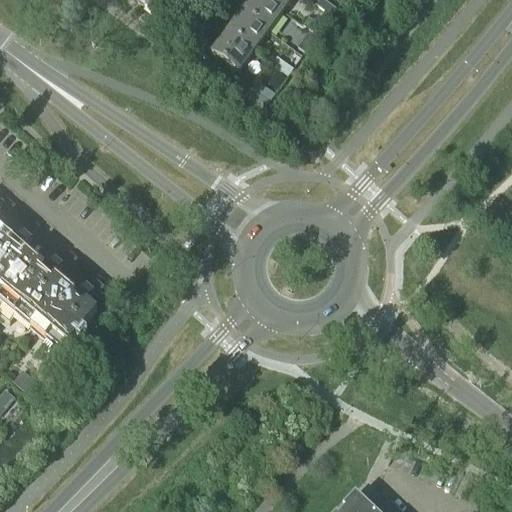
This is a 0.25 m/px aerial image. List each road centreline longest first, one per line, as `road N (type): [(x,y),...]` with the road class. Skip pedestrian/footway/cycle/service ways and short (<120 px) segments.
road 1 (residential): [(251,235),(0,45)]
road 2 (tertiary): [(57,511),(259,312)]
road 3 (tertiary): [(343,229),(511,32)]
road 4 (residential): [(511,435),(346,305)]
road 5 (residential): [(127,275),(0,179)]
